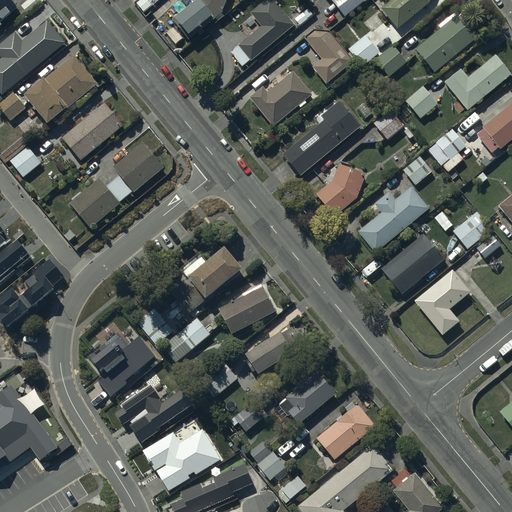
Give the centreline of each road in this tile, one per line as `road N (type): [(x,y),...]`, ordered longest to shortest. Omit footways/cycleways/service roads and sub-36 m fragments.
road 1 (tertiary): [(223,166),(417,403)]
road 2 (tertiary): [(87,0),(223,166)]
road 3 (residential): [(91,276),(70,305),(59,354),(71,405),(102,452)]
road 4 (residential): [(223,166),(91,276)]
road 5 (tertiary): [(417,403),(506,511)]
road 6 (residential): [(91,276),(62,253),(0,175)]
road 7 (residential): [(417,403),(511,326)]
